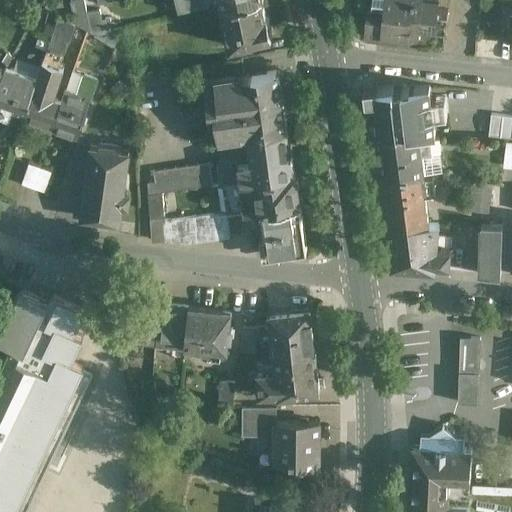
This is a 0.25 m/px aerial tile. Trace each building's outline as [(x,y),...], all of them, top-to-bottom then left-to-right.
[(84,0),(71,0),(76,24),(91,33),(87,12),(84,0)] [(243,0),(221,5),(230,46),(254,41),(253,38),(272,34),(268,16),(265,17),(261,0),(243,0)] [(368,0),(366,21),(373,31),(399,34),(400,36),(405,36),(407,35),(414,36),(432,38),(432,37),(436,38),(445,31),(446,31),(448,9),(438,8),(438,0),(368,0)] [(98,10),(87,12),(91,33),(100,33),(103,32),(100,20),(98,10)] [(52,35),(43,61),(42,61),(37,77),(24,116),(53,125),(61,101),(54,98),(64,68),(57,66),(65,45),(68,46),(75,24),(58,15),(52,35)] [(109,18),(100,20),(103,32),(112,30),(109,18)] [(103,32),(100,33),(98,38),(115,48),(121,28),(112,30),(103,32)] [(242,58),(203,66),(205,79),(235,74),(235,77),(245,76),(242,58)] [(79,95),(64,91),(61,101),(53,125),(52,128),(78,137),(97,80),(99,81),(104,63),(91,59),(79,95)] [(37,77),(6,66),(0,76),(0,107),(24,116),(37,77)] [(245,76),(235,77),(235,74),(205,79),(210,111),(222,109),(283,100),(279,71),(277,71),(252,75),(245,76)] [(429,85),(393,89),(393,86),(366,89),(371,129),(382,128),(383,132),(390,131),(389,127),(397,126),(397,127),(406,126),(406,127),(434,123),(429,85)] [(283,100),(222,109),(226,136),(287,128),(283,100)] [(156,119),(143,121),(146,143),(160,141),(156,119)] [(287,128),(226,136),(226,137),(235,136),(241,180),(294,172),(288,128),(287,128)] [(406,130),(390,131),(383,132),(382,128),(371,129),(377,172),(424,175),(420,137),(407,139),(406,130)] [(121,148),(98,146),(98,149),(91,148),(89,162),(88,162),(86,179),(87,179),(82,217),(93,218),(92,219),(107,220),(119,222),(121,205),(128,206),(129,193),(123,192),(124,184),(126,167),(128,153),(120,152),(121,148)] [(47,190),(52,169),(28,162),(23,183),(47,190)] [(209,163),(153,171),(155,182),(147,183),(148,194),(162,192),(212,184),(209,163)] [(241,180),(223,183),(227,212),(261,207),(299,202),(295,172),(241,180)] [(377,172),(380,190),(385,223),(429,224),(424,189),(426,189),(424,175),(377,172)] [(490,183),(469,180),(466,210),(487,212),(490,183)] [(162,192),(148,194),(152,239),(164,238),(162,220),(165,220),(165,219),(162,192)] [(299,202),(261,207),(267,253),(306,248),(299,202)] [(226,211),(165,219),(165,220),(162,220),(164,238),(164,241),(179,239),(179,242),(230,235),(226,211)] [(429,224),(385,223),(391,267),(436,271),(436,265),(450,266),(451,249),(437,248),(439,224),(429,224)] [(502,225),(481,224),(480,274),(500,276),(502,225)] [(0,264),(10,268),(14,258),(0,252),(0,264)] [(50,302),(22,288),(0,333),(0,339),(11,344),(8,351),(5,350),(5,351),(7,352),(0,367),(0,388),(29,402),(29,403),(14,434),(14,435),(0,463),(0,511),(24,511),(43,474),(33,470),(43,447),(52,452),(53,451),(88,378),(79,374),(83,365),(82,365),(71,359),(82,335),(73,331),(84,307),(54,293),(50,302)] [(160,303),(131,300),(129,312),(127,334),(144,336),(143,342),(156,344),(160,303)] [(189,306),(160,303),(156,344),(173,345),(172,357),(184,358),(189,306)] [(221,309),(189,306),(184,358),(186,344),(200,346),(200,348),(210,349),(209,358),(221,359),(222,348),(228,349),(229,337),(231,337),(233,326),(229,325),(230,318),(231,309),(221,308),(221,309)] [(307,306),(296,307),(297,309),(270,311),(274,352),(276,352),(316,348),(316,344),(317,344),(314,310),(307,306)] [(129,312),(114,310),(111,332),(127,334),(129,312)] [(259,325),(242,324),(240,351),(257,351),(259,325)] [(480,337),(460,337),(458,401),(478,402),(480,337)] [(316,348),(276,352),(274,352),(276,371),(258,371),(258,393),(278,392),(279,394),(320,387),(316,348)] [(236,381),(221,380),(219,402),(233,403),(236,381)] [(0,463),(14,435),(14,434),(29,403),(29,402),(0,388),(0,463)] [(180,397),(172,396),(171,406),(179,406),(180,397)] [(277,405),(242,405),(242,434),(276,434),(276,419),(277,419),(277,405)] [(277,419),(276,419),(276,434),(276,461),(295,461),(295,465),(320,465),(320,420),(277,419)] [(410,443),(408,500),(469,503),(470,445),(464,445),(464,435),(453,434),(443,424),(432,434),(421,433),(421,443),(410,443)] [(85,471),(78,468),(71,483),(78,486),(76,490),(73,496),(88,503),(105,468),(90,461),(87,467),(85,471)] [(468,511),(469,503),(408,500),(408,511),(468,511)]
